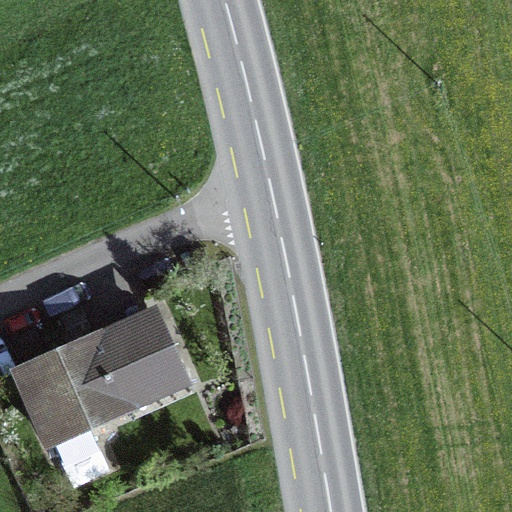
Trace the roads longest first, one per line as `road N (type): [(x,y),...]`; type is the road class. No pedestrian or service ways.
road 1 (primary): [(272,190),(330,511)]
road 2 (unclassified): [(0,304),(272,190)]
road 3 (primary): [(222,0),(272,190)]
